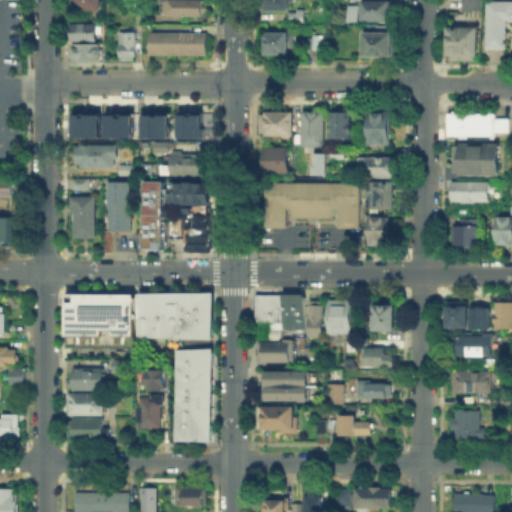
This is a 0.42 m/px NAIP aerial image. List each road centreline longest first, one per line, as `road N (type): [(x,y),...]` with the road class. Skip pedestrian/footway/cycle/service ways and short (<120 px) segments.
road 1 (residential): [(427,0),(421,511)]
road 2 (residential): [(0,460),(511,463)]
road 3 (residential): [(47,0),(44,511)]
road 4 (residential): [(48,81),(511,83)]
road 5 (residential): [(233,271),(511,273)]
road 6 (tertiary): [(236,0),(233,271)]
road 7 (tertiary): [(233,271),(232,511)]
road 8 (residential): [(0,270),(233,271)]
